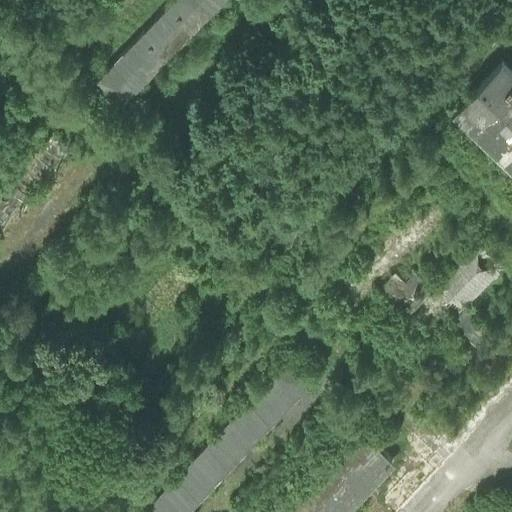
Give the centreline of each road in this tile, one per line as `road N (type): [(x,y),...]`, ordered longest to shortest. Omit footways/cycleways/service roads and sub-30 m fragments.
road 1 (track): [(511,460),(461,470),(135,164),(15,45),(13,21),(34,0)]
road 2 (track): [(291,0),(0,304)]
road 3 (track): [(511,41),(500,39),(264,284)]
road 4 (track): [(511,414),(416,511)]
